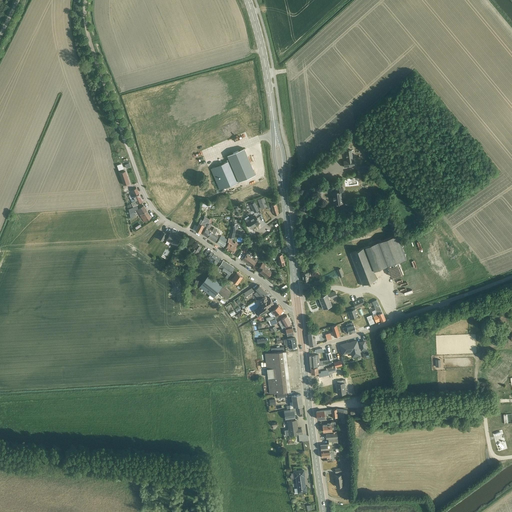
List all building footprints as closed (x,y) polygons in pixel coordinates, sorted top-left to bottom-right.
[(244,148),(227,155),(228,157),(230,161),(229,161),(238,182),(244,179),(255,174),(246,153),(244,148)] [(347,161),(343,161),(344,167),(354,166),(354,160),(353,160),(351,150),(345,151),(347,161)] [(229,161),(211,169),(220,190),(238,182),(229,161)] [(127,175),(125,171),(122,173),(120,173),(120,175),(121,178),(124,185),(128,183),(129,183),(127,175)] [(332,192),(334,204),(342,203),(341,192),(343,191),(343,187),(335,188),(336,192),(332,192)] [(137,188),(131,191),(134,196),(134,197),(130,198),(132,202),(131,203),(133,207),(138,205),(137,203),(142,201),(137,188)] [(258,200),(261,208),(267,206),(264,197),(258,200)] [(258,210),(254,202),(250,204),(254,212),(258,210)] [(144,205),(137,210),(139,213),(144,222),(151,218),(144,205)] [(266,212),(261,215),(264,221),(269,219),(266,212)] [(248,216),(244,218),(251,228),(260,222),(256,216),(250,219),(248,216)] [(195,224),(193,229),(195,230),(200,233),(203,228),(204,225),(206,226),(208,223),(203,220),(201,219),(199,223),(198,226),(195,224)] [(234,233),(235,228),(237,228),(238,224),(232,222),(229,237),(233,238),(235,233),(234,233)] [(206,228),(203,233),(208,237),(215,241),(218,236),(214,234),(217,230),(215,229),(214,228),(213,229),(211,232),(208,230),(209,228),(211,226),(208,225),(206,228)] [(167,240),(171,242),(171,243),(173,244),(173,243),(177,245),(181,237),(177,235),(177,236),(171,232),(167,240)] [(376,279),(373,271),(407,258),(406,258),(398,235),(398,234),(364,247),(350,253),(362,285),(376,279)] [(221,236),(219,238),(217,242),(223,247),(226,242),(227,240),(221,236)] [(229,242),(225,248),(232,253),(236,247),(238,245),(235,243),(235,244),(231,241),(232,240),(228,238),(227,241),(229,242)] [(197,244),(192,251),(197,254),(201,247),(197,244)] [(207,250),(204,253),(208,256),(211,259),(210,261),(210,262),(210,263),(211,263),(212,263),(213,263),(216,264),(220,258),(211,251),(210,252),(207,250)] [(278,255),(276,253),(271,256),(273,260),(277,257),(279,262),(279,263),(280,266),(285,265),(282,254),(278,255)] [(247,254),(243,259),(247,262),(252,267),(258,260),(256,258),(254,260),(247,254)] [(234,268),(223,260),(219,266),(228,273),(225,277),(227,278),(234,268)] [(262,263),(258,269),(261,270),(260,272),(267,277),(269,275),(270,276),(272,272),(264,266),(265,265),(262,263)] [(237,272),(232,280),(237,284),(243,277),(237,272)] [(218,291),(223,286),(209,274),(199,286),(200,287),(199,288),(202,291),(203,289),(213,297),(218,291)] [(218,291),(213,297),(214,297),(218,292),(227,299),(232,293),(226,288),(229,284),(227,282),(224,286),(223,286),(218,291)] [(257,290),(254,294),(259,299),(266,292),(259,285),(255,289),(257,290)] [(252,288),(244,293),(246,296),(254,291),(252,288)] [(327,294),(318,297),(323,309),(332,305),(327,294)] [(262,306),(256,310),(260,316),(260,315),(263,314),(269,311),(267,308),(274,304),(270,297),(267,299),(266,296),(259,300),(261,303),(260,303),(262,306)] [(362,298),(353,303),(355,308),(365,304),(362,298)] [(377,300),(372,302),(375,308),(377,313),(372,315),(376,322),(380,320),(381,321),(385,319),(379,305),(377,300)] [(269,320),(276,319),(282,314),(280,312),(283,310),(278,305),(272,310),(276,315),(274,316),(266,318),(267,321),(268,321),(269,320)] [(354,309),(347,312),(350,319),(357,317),(354,309)] [(282,328),(291,323),(287,315),(281,319),(278,321),(282,328)] [(344,328),(343,328),(345,334),(346,333),(348,333),(349,334),(356,332),(353,324),(353,322),(346,325),(347,327),(344,328)] [(291,323),(282,328),(280,328),(281,331),(282,330),(286,330),(287,335),(294,333),(292,327),(291,323)] [(331,326),(334,337),(340,335),(336,325),(331,326)] [(312,332),(308,334),(309,346),(316,345),(315,337),(313,338),(312,332)] [(295,338),(276,341),(276,343),(285,341),(286,348),(296,346),(295,338)] [(359,348),(357,341),(353,342),(351,342),(351,343),(350,343),(349,343),(345,344),(340,345),(343,354),(347,353),(353,352),(353,351),(354,355),(354,356),(360,355),(360,353),(359,348)] [(291,391),(286,351),(285,351),(280,352),(279,352),(265,353),(270,393),(291,391)] [(310,356),(309,356),(310,367),(317,367),(317,366),(319,366),(319,365),(320,365),(323,365),(323,362),(323,360),(319,360),(319,355),(315,355),(314,355),(310,355),(310,356)] [(345,380),(337,381),(337,384),(336,384),(338,394),(345,393),(344,383),(346,383),(345,380)] [(301,394),(288,396),(289,402),(290,407),(293,406),(303,405),(301,394)] [(291,410),(284,411),(285,419),(295,418),(295,413),(297,413),(297,414),(303,413),(302,406),(290,408),(291,410)] [(336,409),(316,411),(317,419),(325,418),(327,417),(326,414),(332,413),(332,418),(341,417),(341,423),(343,422),(347,422),(348,422),(347,410),(336,409)] [(296,420),(288,421),(289,430),(286,430),(287,435),(302,433),(301,429),(297,429),(297,428),(296,420)] [(323,432),(332,431),(332,427),(336,427),(335,422),(331,422),(331,423),(327,424),(327,425),(323,425),(323,432)] [(338,443),(337,438),(328,439),(329,444),(320,444),(321,450),(328,449),(332,449),(331,444),(338,443)] [(309,442),(300,443),(300,446),(301,451),(310,449),(309,442)] [(333,450),(321,451),(322,457),(327,457),(327,461),(332,461),(335,461),(335,458),(334,458),(333,450)] [(295,493),(298,493),(307,492),(306,486),(305,486),(304,476),(305,476),(304,470),(294,471),(295,477),(296,477),(298,488),(294,489),(295,493)] [(342,475),(335,476),(336,486),(344,485),(343,478),(342,478),(342,475)]
